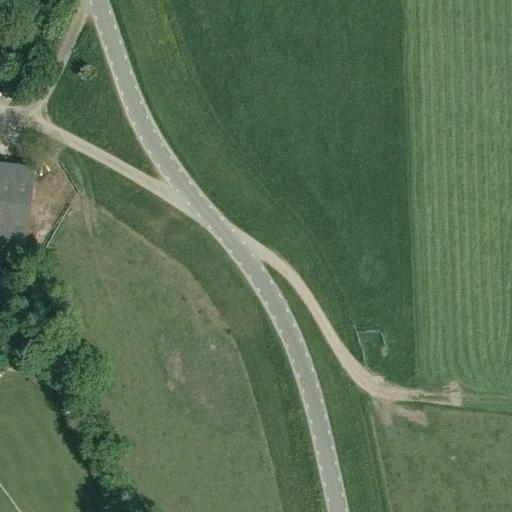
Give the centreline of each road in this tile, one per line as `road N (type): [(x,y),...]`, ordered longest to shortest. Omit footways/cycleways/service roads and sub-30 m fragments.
road 1 (tertiary): [(338,511),(310,389),(282,318),(142,125),(97,0)]
road 2 (track): [(238,249),(264,254),(299,285),(371,384)]
